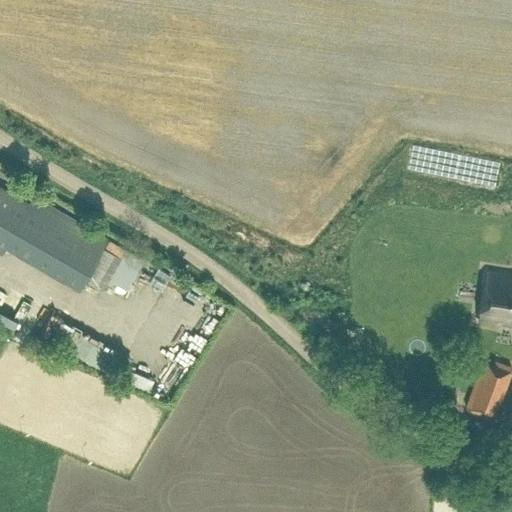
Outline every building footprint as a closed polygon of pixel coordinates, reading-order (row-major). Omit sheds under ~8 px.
[(0,250),(5,241),(78,283),(105,237),(32,195),(27,202),(0,185),(0,250)] [(122,294),(141,251),(130,246),(110,289),(122,294)] [(511,274),(486,269),(477,318),(511,325),(511,274)] [(24,316),(34,307),(16,287),(6,296),(24,316)] [(172,296),(164,306),(179,318),(187,308),(172,296)] [(205,348),(217,328),(205,321),(193,342),(205,348)] [(181,387),(199,364),(184,353),(166,376),(181,387)] [(473,395),(469,407),(492,415),(510,364),(493,358),(489,369),(479,366),(469,394),(473,395)]
